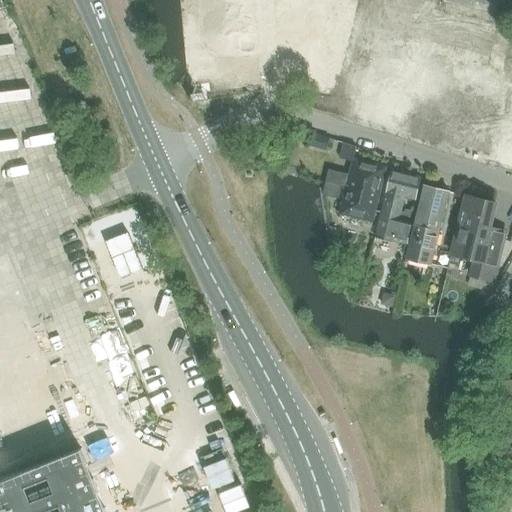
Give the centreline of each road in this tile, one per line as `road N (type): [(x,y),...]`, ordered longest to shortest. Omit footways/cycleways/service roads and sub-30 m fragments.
road 1 (tertiary): [(323,511),(299,436),(158,169)]
road 2 (residential): [(158,169),(275,108),(511,186)]
road 3 (tertiary): [(158,169),(88,0)]
